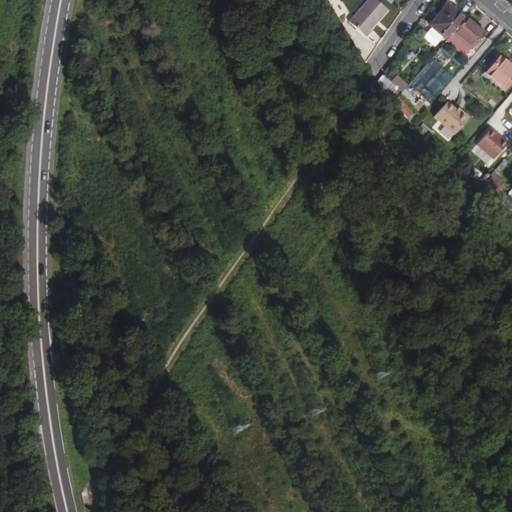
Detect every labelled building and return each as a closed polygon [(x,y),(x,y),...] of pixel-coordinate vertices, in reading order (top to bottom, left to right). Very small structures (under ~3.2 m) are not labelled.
[(387,11),(374,0),(368,0),(349,22),(366,37),(371,31),(387,11)] [(429,26),(447,41),(453,34),(465,20),(448,6),(439,17),(438,16),(429,26)] [(484,35),(466,19),(465,20),(453,34),(472,49),(484,35)] [(416,70),(423,56),(416,52),(409,66),(416,70)] [(432,58),(410,84),(420,93),(444,66),(449,70),(454,64),(446,57),(439,64),(432,58)] [(504,90),(511,80),(511,68),(500,58),(486,74),(504,90)] [(382,75),(377,83),(378,85),(387,98),(391,103),(395,98),(394,97),(395,93),(398,89),(392,84),(382,75)] [(395,98),(391,103),(392,105),(408,87),(398,78),(392,84),(398,89),(395,93),(394,97),(395,98)] [(391,103),(387,98),(377,106),(382,113),(391,103)] [(401,99),(395,105),(410,121),(416,116),(401,99)] [(391,103),(382,113),(383,114),(392,105),(391,103)] [(455,136),(468,120),(457,110),(456,111),(446,103),(434,118),(455,136)] [(423,125),(418,131),(428,139),(432,134),(423,125)] [(476,147),(495,161),(508,144),(490,130),(476,147)] [(468,164),(463,170),(471,176),(476,171),(468,164)] [(511,191),(491,174),(482,186),(501,202),(511,191)]
